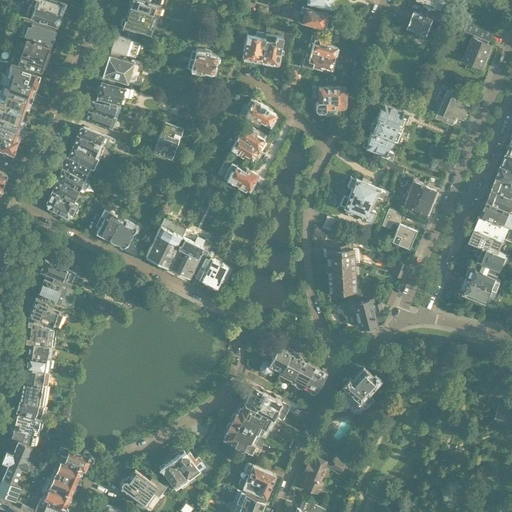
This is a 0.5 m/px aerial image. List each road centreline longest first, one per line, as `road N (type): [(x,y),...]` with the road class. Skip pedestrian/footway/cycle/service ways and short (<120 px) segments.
road 1 (residential): [(511,48),(397,321)]
road 2 (residential): [(249,319),(235,377),(223,393),(185,424),(101,466),(79,511)]
road 3 (residential): [(24,205),(249,319)]
road 4 (residential): [(421,316),(511,99)]
road 5 (residential): [(329,154),(311,199),(308,251),(313,307),(333,362)]
road 6 (residential): [(36,169),(103,0)]
road 7 (residential): [(384,0),(356,67),(348,124),(329,154)]
road 8 (residential): [(333,362),(271,511)]
road 9 (residential): [(329,154),(292,112),(232,68)]
